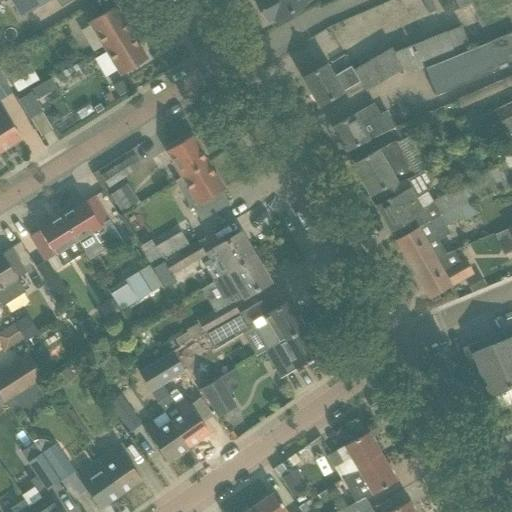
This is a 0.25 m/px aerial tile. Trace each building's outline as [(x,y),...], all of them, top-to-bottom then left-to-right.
[(9,0),(20,17),(48,0),(9,0)] [(275,17),(277,20),(306,4),(303,0),(257,0),(256,1),(268,21),(275,17)] [(439,0),(445,14),(471,4),(468,0),(439,0)] [(89,23),(105,49),(130,34),(115,7),(89,23)] [(511,32),(471,49),(424,68),(425,71),(435,95),(499,70),(497,66),(511,60),(511,32)] [(105,49),(121,75),(146,60),(144,56),(130,34),(105,49)] [(392,48),(354,72),(366,92),(403,70),(404,69),(395,54),(394,52),(392,48)] [(302,78),(319,107),(360,83),(350,67),(332,77),(325,65),(302,78)] [(22,67),(7,75),(17,93),(32,84),(22,67)] [(0,98),(1,100),(11,94),(0,76),(0,98)] [(44,82),(32,89),(38,99),(50,92),(44,82)] [(122,82),(114,86),(119,94),(127,90),(122,82)] [(19,100),(31,118),(42,111),(31,93),(19,100)] [(456,121),(470,150),(511,130),(511,131),(511,130),(511,101),(475,119),(472,114),(456,121)] [(0,152),(21,139),(0,105),(0,152)] [(364,109),(331,127),(345,152),(368,139),(368,141),(395,127),(386,111),(371,120),(364,109)] [(51,113),(47,116),(52,124),(60,119),(57,114),(51,113)] [(175,181),(176,182),(207,163),(191,136),(166,151),(182,177),(175,181)] [(375,151),(352,164),(370,196),(375,193),(394,182),(396,185),(414,175),(396,144),(394,141),(375,151)] [(207,163),(176,182),(191,208),(193,208),(200,221),(229,204),(221,191),(223,189),(207,163)] [(118,166),(101,177),(108,188),(125,176),(118,166)] [(468,181),(433,201),(441,216),(470,199),(471,201),(477,197),(507,185),(497,167),(468,181)] [(394,182),(375,193),(381,204),(376,207),(390,231),(392,230),(395,237),(397,239),(427,222),(414,200),(427,192),(433,179),(426,168),(414,175),(396,185),(394,182)] [(111,195),(109,195),(120,213),(122,212),(124,211),(128,209),(130,207),(119,189),(111,195)] [(93,197),(61,217),(76,241),(77,240),(85,252),(89,260),(120,241),(108,221),(93,197)] [(441,216),(440,217),(445,225),(461,216),(464,221),(478,213),(471,201),(470,199),(441,216)] [(397,239),(396,240),(414,271),(440,257),(430,240),(447,230),(445,225),(440,217),(439,215),(427,222),(397,239)] [(61,217),(30,236),(45,260),(55,254),(62,266),(85,252),(77,240),(76,241),(61,217)] [(149,241),(139,247),(152,269),(163,262),(162,262),(188,246),(179,232),(154,248),(149,241)] [(209,260),(203,264),(214,282),(254,258),(239,233),(216,247),(220,254),(209,260)] [(163,262),(152,269),(164,289),(176,282),(171,274),(205,255),(197,241),(188,246),(162,262),(163,262)] [(10,249),(0,255),(0,302),(3,306),(25,292),(16,278),(25,273),(10,249)] [(414,271),(429,298),(473,273),(464,258),(459,261),(453,251),(446,254),(440,257),(414,271)] [(254,258),(214,282),(225,300),(242,290),(246,297),(252,293),(269,283),(254,258)] [(148,266),(124,280),(137,301),(160,286),(148,266)] [(478,273),(465,281),(473,293),(485,285),(478,273)] [(55,298),(64,311),(74,305),(66,291),(55,298)] [(214,310),(196,321),(197,324),(204,334),(238,314),(233,305),(231,301),(214,310)] [(264,316),(280,343),(305,328),(289,301),(264,316)] [(238,314),(204,334),(213,350),(249,329),(240,314),(238,315),(238,314)] [(14,324),(23,339),(25,342),(26,342),(39,333),(27,315),(14,324)] [(14,324),(6,329),(16,343),(23,339),(14,324)] [(197,324),(187,330),(192,340),(193,341),(204,334),(197,324)] [(267,350),(283,377),(321,354),(305,328),(280,343),(267,350)] [(96,332),(85,338),(88,344),(100,339),(96,332)] [(511,404),(511,337),(491,346),(490,343),(469,352),(489,398),(496,395),(502,409),(511,404)] [(171,351),(137,372),(150,392),(184,371),(171,351)] [(0,375),(0,396),(4,402),(42,377),(29,357),(0,375)] [(67,367),(53,378),(61,388),(74,378),(67,367)] [(217,380),(201,390),(218,417),(235,406),(218,379),(217,380)] [(21,394),(7,403),(12,411),(26,402),(46,389),(41,381),(21,394)] [(165,414),(187,447),(208,433),(185,400),(176,406),(168,394),(156,402),(165,414)] [(109,403),(130,433),(142,425),(120,395),(109,403)] [(144,429),(166,462),(187,447),(165,414),(144,429)] [(344,446),(359,470),(381,457),(367,433),(344,446)] [(41,453),(60,481),(75,471),(55,443),(41,453)] [(103,470),(120,494),(140,480),(117,447),(108,453),(114,462),(103,470)] [(327,456),(334,468),(344,462),(337,450),(327,456)] [(41,453),(28,462),(37,476),(29,481),(42,500),(50,494),(47,490),(60,481),(41,453)] [(356,503),(340,511),(363,511),(371,507),(366,499),(395,481),(381,457),(359,470),(343,480),(356,503)] [(286,460),(275,468),(281,476),(292,468),(286,460)] [(76,476),(99,509),(120,494),(103,470),(97,461),(76,476)] [(297,469),(281,478),(286,488),(302,479),(297,469)] [(250,509),(252,511),(286,511),(273,493),(250,509)] [(29,509),(31,511),(61,511),(50,494),(42,500),(41,500),(29,509)] [(31,511),(29,509),(23,500),(10,509),(11,511),(31,511)] [(413,511),(407,502),(390,511),(413,511)] [(304,503),(298,507),(300,511),(305,511),(309,510),(304,503)]
